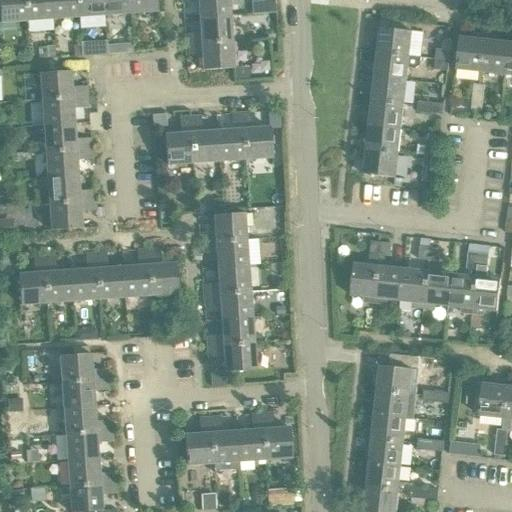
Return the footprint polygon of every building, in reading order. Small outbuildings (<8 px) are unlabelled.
[(0,0),(0,22),(26,21),(24,0),(0,0)] [(24,0),(26,21),(52,19),(50,0),(24,0)] [(50,0),(52,19),(78,17),(76,0),(50,0)] [(76,0),(78,17),(104,15),(102,0),(76,0)] [(102,0),(104,15),(130,13),(128,0),(102,0)] [(128,0),(130,13),(157,11),(155,0),(128,0)] [(198,2),(199,18),(230,16),(229,0),(182,0),(183,4),(198,2)] [(266,3),(251,4),(252,14),(266,13),(266,3)] [(200,34),(185,35),(185,45),(232,42),(230,16),(199,18),(200,34)] [(372,42),(371,53),(421,59),(421,57),(410,56),(412,33),(380,29),(378,42),(372,42)] [(459,37),(456,70),(482,73),(486,34),(474,33),(473,39),(459,37)] [(486,34),(482,73),(506,76),(509,43),(496,42),(497,36),(486,34)] [(93,42),(82,43),(82,45),(83,56),(94,56),(93,42)] [(202,54),(203,71),(234,68),(232,42),(185,45),(186,55),(202,54)] [(80,45),(72,46),(73,57),(81,57),(80,45)] [(54,46),(37,48),(38,59),(55,58),(54,46)] [(436,50),(435,61),(449,62),(450,51),(436,50)] [(376,66),(374,79),(407,82),(408,68),(416,69),(421,65),(421,59),(371,53),(370,65),(376,66)] [(434,70),(448,72),(449,62),(435,61),(434,70)] [(248,68),(234,69),(235,80),(249,79),(248,68)] [(39,73),(41,100),(87,96),(87,86),(72,88),(71,71),(39,73)] [(367,90),(366,102),(404,106),(407,82),(374,79),(373,91),(367,90)] [(474,85),(473,97),(483,98),(484,86),(474,85)] [(41,100),(43,126),(74,124),(72,108),(88,107),(87,96),(41,100)] [(471,111),(482,112),(483,98),(473,97),(471,111)] [(371,114),(369,127),(401,130),(404,106),(366,102),(364,114),(371,114)] [(416,113),(429,115),(430,104),(417,102),(416,113)] [(430,104),(429,115),(442,116),(444,105),(430,104)] [(280,111),(269,112),(270,128),(270,129),(281,129),(280,111)] [(164,113),(151,114),(152,127),(164,126),(164,113)] [(242,114),(245,161),(271,159),(270,129),(270,128),(253,128),(253,113),(242,114)] [(217,131),(219,163),(245,161),(242,114),(231,114),(232,130),(217,131)] [(190,117),(192,164),(219,163),(217,131),(202,132),(201,116),(190,117)] [(165,166),(166,166),(192,164),(190,117),(180,118),(181,134),(164,135),(165,166)] [(43,126),(45,152),(92,148),(91,139),(75,140),(74,124),(43,126)] [(362,139),(360,150),(399,155),(401,130),(369,127),(368,139),(362,139)] [(425,146),(424,157),(437,159),(439,148),(425,146)] [(45,152),(47,178),(78,176),(77,161),(92,160),(92,148),(45,152)] [(364,176),(372,176),(372,178),(374,178),(374,177),(395,179),(395,187),(401,187),(402,179),(396,178),(399,155),(360,150),(359,162),(365,163),(364,176)] [(421,182),(435,183),(437,159),(424,157),(421,182)] [(47,178),(49,204),(95,201),(94,190),(79,191),(78,176),(47,178)] [(221,199),(212,200),(212,212),(221,212),(221,199)] [(96,211),(95,201),(49,204),(51,231),(82,229),(81,212),(96,211)] [(215,231),(198,232),(199,244),(246,240),(244,214),(214,216),(215,231)] [(12,219),(0,219),(0,237),(13,237),(12,219)] [(246,240),(199,244),(200,249),(200,254),(216,253),(217,268),(248,266),(258,265),(256,239),(246,240)] [(371,254),(382,255),(383,243),(372,242),(371,254)] [(383,243),(382,255),(391,256),(392,244),(383,243)] [(419,259),(430,261),(431,248),(420,247),(419,259)] [(147,249),(150,296),(177,294),(175,263),(158,265),(157,248),(147,249)] [(431,248),(430,261),(439,262),(441,249),(431,248)] [(122,267),(124,298),(150,296),(147,249),(136,250),(138,266),(122,267)] [(95,253),(98,300),(124,298),(122,267),(107,268),(106,252),(95,253)] [(70,271),(72,302),(98,300),(95,253),(85,253),(86,269),(70,271)] [(453,274),(449,307),(462,308),(461,314),(473,315),(480,254),(469,253),(468,265),(466,276),(453,274)] [(480,254),(473,315),(485,317),(485,311),(498,312),(501,280),(487,278),(489,255),(480,254)] [(42,256),(46,303),(72,302),(70,271),(55,272),(54,255),(42,256)] [(19,305),(46,303),(42,256),(33,257),(34,274),(17,275),(19,305)] [(364,304),(376,305),(380,266),(354,263),(351,296),(365,297),(364,304)] [(219,283),(202,284),(203,295),(250,291),(248,266),(217,268),(219,283)] [(380,266),(376,305),(388,306),(388,300),(402,301),(405,269),(380,266)] [(405,269),(402,301),(414,303),(413,309),(425,310),(429,272),(405,269)] [(429,272),(425,310),(437,312),(437,305),(449,307),(453,274),(429,272)] [(250,291),(203,295),(204,306),(220,305),(221,319),(252,317),(250,291)] [(222,335),(206,336),(207,346),(254,343),(252,317),(221,319),(222,335)] [(82,330),(74,330),(75,341),(86,340),(85,332),(82,330)] [(254,343),(207,346),(208,357),(224,356),(225,371),(255,369),(254,343)] [(59,355),(61,382),(108,379),(107,369),(92,370),(91,353),(59,355)] [(373,378),(371,389),(408,394),(416,395),(420,358),(389,354),(387,367),(380,366),(378,379),(373,378)] [(225,371),(209,373),(211,386),(226,385),(225,371)] [(31,376),(23,377),(23,385),(32,384),(31,376)] [(61,382),(63,408),(95,406),(93,390),(109,389),(108,379),(61,382)] [(479,416),(503,418),(504,419),(508,381),(495,379),(495,385),(482,384),(479,416)] [(504,419),(503,418),(502,430),(497,429),(495,443),(506,444),(507,431),(511,431),(511,381),(508,381),(504,419)] [(371,389),(370,401),(376,402),(374,415),(406,419),(413,419),(416,395),(408,394),(371,389)] [(422,401),(436,403),(437,392),(424,391),(422,401)] [(437,392),(436,403),(448,404),(449,393),(437,392)] [(20,400),(7,401),(8,412),(21,411),(20,400)] [(63,408),(65,434),(112,431),(111,420),(96,421),(95,406),(63,408)] [(272,412),(261,413),(264,459),(291,458),(289,427),(273,428),(272,412)] [(251,429),(236,430),(238,461),(264,459),(261,413),(250,414),(251,429)] [(367,426),(366,438),(403,442),(406,419),(374,415),(373,427),(367,426)] [(220,416),(209,417),(212,463),(213,471),(239,469),(238,461),(236,430),(221,431),(220,416)] [(200,433),(184,434),(186,465),(212,463),(209,417),(199,418),(200,433)] [(112,431),(65,434),(67,461),(98,458),(97,442),(113,441),(112,431)] [(366,438),(364,450),(370,450),(369,463),(400,466),(403,442),(366,438)] [(417,450),(430,451),(431,440),(418,439),(417,450)] [(431,440),(430,451),(442,453),(443,442),(431,440)] [(494,455),(504,457),(506,444),(495,443),(494,455)] [(451,444),(450,455),(460,456),(461,445),(451,444)] [(69,487),(116,483),(115,471),(99,472),(98,458),(67,461),(69,487)] [(362,474),(360,487),(397,491),(412,493),(412,498),(424,499),(425,488),(413,487),(413,483),(398,481),(400,466),(369,463),(367,475),(362,474)] [(69,487),(70,511),(85,511),(102,511),(100,494),(116,493),(116,483),(69,487)] [(360,487),(359,498),(365,499),(363,511),(364,511),(394,511),(397,491),(360,487)] [(425,488),(424,499),(437,501),(438,490),(425,488)] [(293,489),(266,491),(268,507),(294,505),(293,489)] [(264,499),(256,500),(256,508),(264,507),(264,499)]
